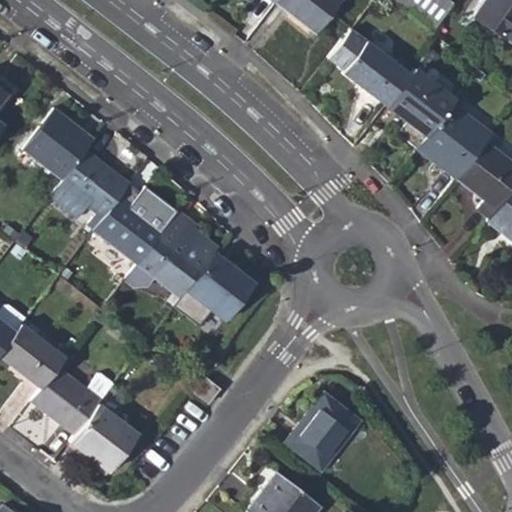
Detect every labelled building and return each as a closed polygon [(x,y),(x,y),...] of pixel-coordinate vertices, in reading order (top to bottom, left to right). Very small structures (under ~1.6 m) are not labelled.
[(313,31),(338,0),(274,0),(274,1),(313,31)] [(445,0),(390,0),(430,32),(451,4),(445,0)] [(511,0),(483,0),(472,16),(511,43),(511,0)] [(384,104),(407,74),(348,28),(326,57),(342,69),(340,71),(355,82),(358,79),(371,88),(368,92),(384,104)] [(415,145),(451,98),(412,67),(407,74),(384,104),(404,120),(395,132),(414,146),(415,145)] [(355,82),(368,92),(371,88),(358,79),(355,82)] [(465,92),(459,87),(451,98),(415,145),(454,175),(481,140),(488,132),(454,106),(465,92)] [(83,148),(91,137),(52,106),(21,147),(60,178),(83,148)] [(511,182),(511,163),(481,140),(454,175),(482,198),(476,206),(487,215),(511,182)] [(99,218),(127,182),(83,148),(60,178),(56,183),(46,196),(74,218),(84,205),(92,212),(99,218)] [(127,207),(129,204),(139,191),(127,182),(99,218),(90,230),(102,238),(95,248),(127,272),(128,270),(161,228),(156,225),(154,228),(127,207)] [(511,240),(511,182),(487,215),(484,219),(511,240)] [(127,207),(154,228),(156,225),(129,204),(127,207)] [(184,289),(204,261),(212,251),(216,247),(185,223),(188,219),(176,209),(161,228),(128,270),(127,272),(123,277),(134,286),(146,284),(153,275),(171,289),(163,298),(171,304),(184,289)] [(83,224),(90,230),(99,218),(92,212),(83,224)] [(222,319),(251,281),(212,251),(204,261),(184,289),(222,319)] [(0,345),(12,330),(0,320),(0,345)] [(38,386),(62,355),(19,322),(12,330),(0,345),(0,356),(10,364),(13,360),(25,370),(22,374),(38,386)] [(65,374),(73,363),(62,355),(38,386),(28,398),(46,412),(48,409),(62,420),(59,423),(72,433),(96,402),(111,383),(96,373),(85,389),(65,374)] [(10,364),(22,374),(25,370),(13,360),(10,364)] [(206,402),(218,387),(204,377),(193,392),(206,402)] [(318,467),(356,419),(321,393),(285,440),(318,467)] [(106,469),(136,432),(96,402),(72,433),(66,440),(106,469)] [(46,412),(59,423),(62,420),(48,409),(46,412)] [(247,511),(310,511),(317,504),(274,471),(244,509),(247,511)] [(0,511),(12,511),(1,503),(0,505),(0,511)]
